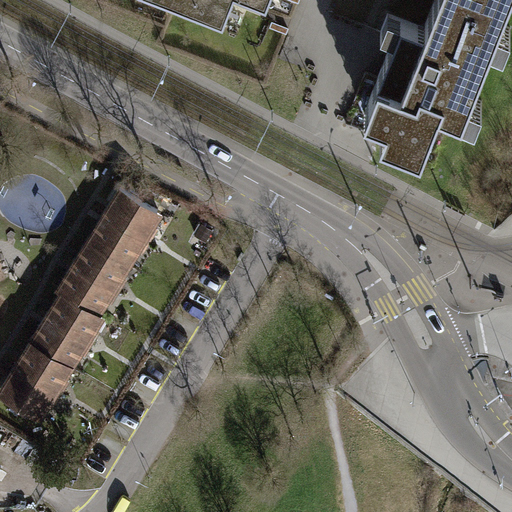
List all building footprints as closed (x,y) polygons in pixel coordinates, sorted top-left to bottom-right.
[(170,0),(168,6),(218,26),(228,0),(170,0)] [(388,120),(382,135),(422,150),(439,108),(461,116),(505,0),(434,0),(424,27),(389,14),(383,30),(395,35),(366,112),(388,120)] [(117,186),(101,211),(137,234),(153,209),(117,186)] [(101,211),(86,236),(122,258),(137,234),(101,211)] [(86,236),(70,261),(106,283),(122,258),(86,236)] [(70,261),(54,286),(59,289),(90,308),(106,283),(70,261)] [(43,314),(80,337),(95,312),(90,308),(59,289),(43,314)] [(28,339),(64,362),(80,337),(43,314),(28,339)] [(12,364),(48,387),(64,362),(28,339),(12,364)] [(0,383),(0,391),(33,412),(48,387),(12,364),(0,383)]
